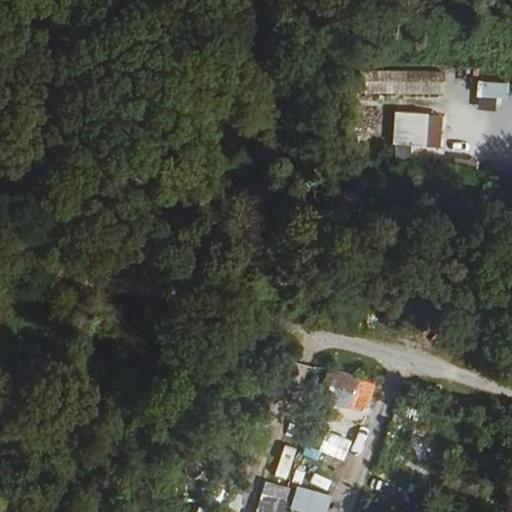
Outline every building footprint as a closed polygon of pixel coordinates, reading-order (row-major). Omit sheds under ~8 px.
[(397,71),(397,95),(444,94),(444,69),(397,71)] [(477,81),(477,98),(508,99),(509,82),(477,81)] [(394,112),(393,146),(442,148),(443,114),(394,112)] [(316,397),(363,416),(376,385),(329,365),(316,397)] [(343,461),(352,439),(327,429),(318,451),(343,461)] [(274,477),(287,480),(295,448),(282,445),(274,477)] [(306,454),(301,475),(313,478),(318,456),(306,454)] [(259,481),(252,511),(280,511),(286,486),(259,481)]
